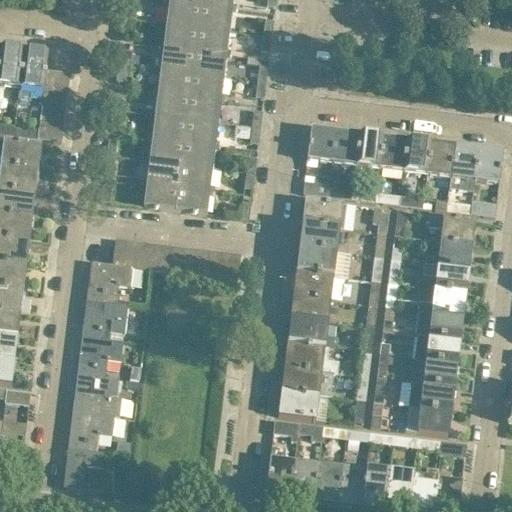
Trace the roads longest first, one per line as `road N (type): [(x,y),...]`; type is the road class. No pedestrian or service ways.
road 1 (residential): [(34,511),(69,225)]
road 2 (unclassified): [(478,511),(511,244)]
road 3 (residential): [(251,511),(282,249)]
road 4 (unclassified): [(511,138),(496,129),(299,106)]
road 5 (unclassified): [(282,249),(69,225)]
road 6 (unclassified): [(511,41),(473,36),(451,15),(411,11),(391,25),(311,15)]
road 7 (residential): [(69,225),(93,31)]
road 8 (residential): [(282,249),(299,106)]
